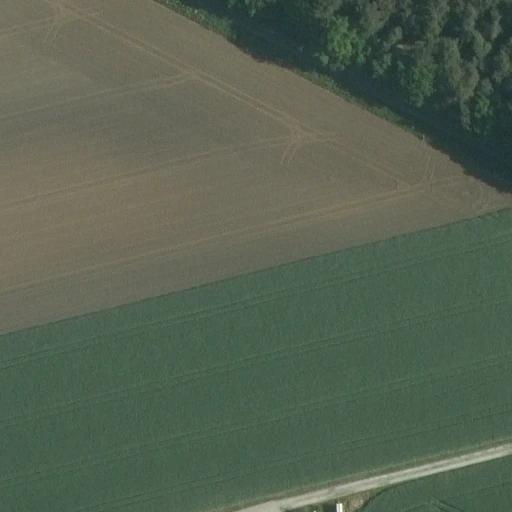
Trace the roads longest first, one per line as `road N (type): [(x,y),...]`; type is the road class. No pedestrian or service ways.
road 1 (unclassified): [(196,0),(511,159)]
road 2 (track): [(511,446),(249,511)]
